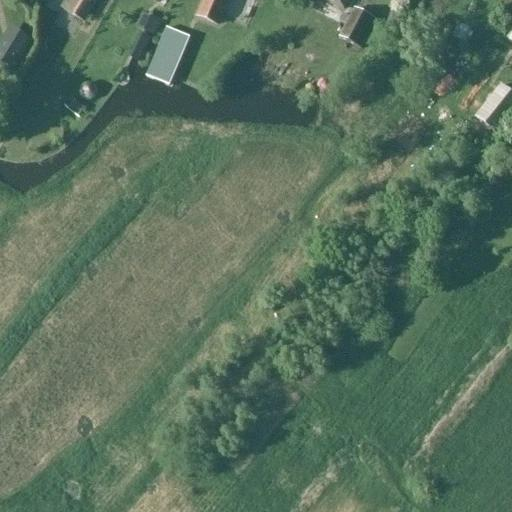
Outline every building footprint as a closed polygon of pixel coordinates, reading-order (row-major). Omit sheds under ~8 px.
[(75,0),(67,13),(83,23),(97,0),(75,0)] [(206,0),(198,18),(217,26),(227,0),(246,0),(256,4),(257,0),(206,0)] [(321,0),(343,11),(348,0),(321,0)] [(355,11),(350,19),(343,16),(339,23),(346,27),(338,40),(361,52),(377,22),(355,11)] [(160,20),(143,12),(136,27),(154,35),(160,20)] [(9,29),(0,43),(0,82),(9,88),(35,45),(9,29)] [(166,30),(146,77),(170,87),(189,39),(166,30)] [(476,119),(486,127),(480,135),(489,143),(495,135),(511,113),(511,95),(502,88),(476,119)]
